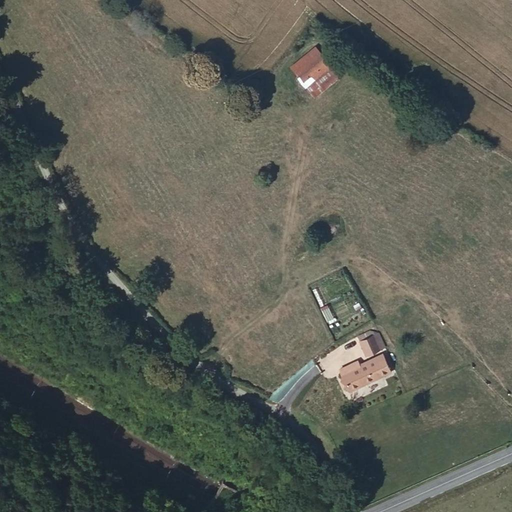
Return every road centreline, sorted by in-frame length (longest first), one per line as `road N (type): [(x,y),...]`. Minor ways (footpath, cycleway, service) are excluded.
road 1 (unclassified): [(0,69),(50,173),(164,331),(298,425),(337,511)]
road 2 (tertiary): [(379,511),(511,453)]
